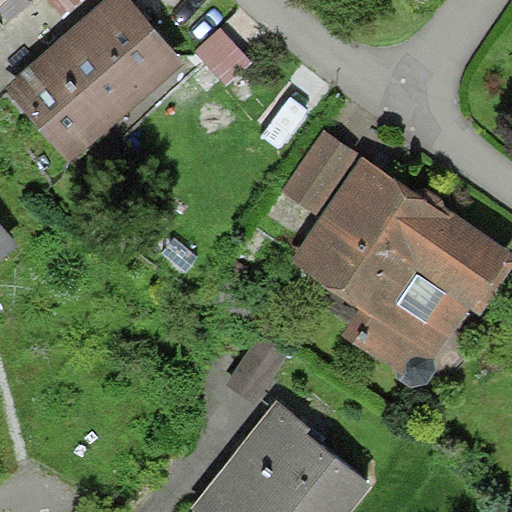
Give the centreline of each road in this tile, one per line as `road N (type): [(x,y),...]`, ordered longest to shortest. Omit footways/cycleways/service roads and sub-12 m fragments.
road 1 (residential): [(262,0),(400,114)]
road 2 (residential): [(490,0),(400,114)]
road 3 (residential): [(400,114),(511,196)]
